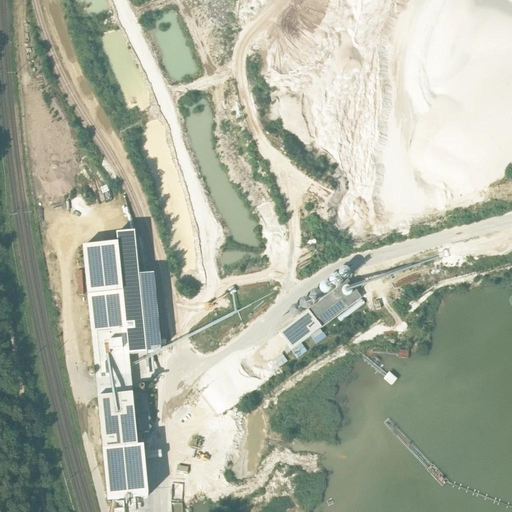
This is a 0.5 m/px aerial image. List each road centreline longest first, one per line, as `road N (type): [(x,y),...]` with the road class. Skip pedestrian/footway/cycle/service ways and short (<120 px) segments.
road 1 (track): [(40,0),(60,55),(151,224),(174,306),(179,365),(197,377)]
road 2 (track): [(49,511),(0,279)]
